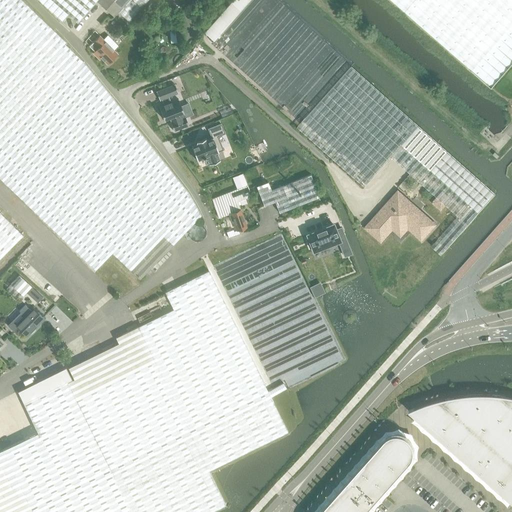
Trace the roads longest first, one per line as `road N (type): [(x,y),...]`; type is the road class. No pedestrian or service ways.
road 1 (unclassified): [(0,381),(212,236),(152,136),(28,0)]
road 2 (secondary): [(306,474),(406,363)]
road 3 (secondary): [(511,313),(437,334),(406,363)]
